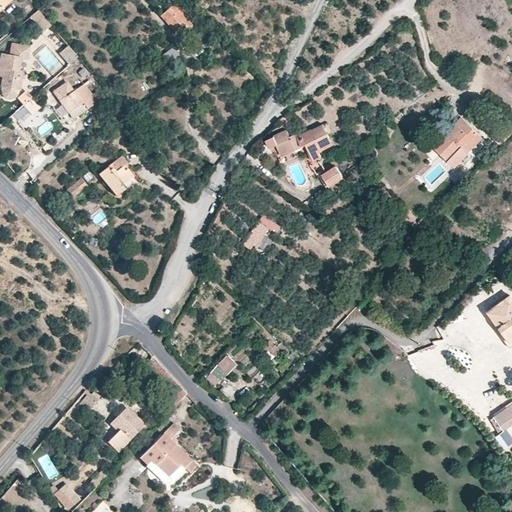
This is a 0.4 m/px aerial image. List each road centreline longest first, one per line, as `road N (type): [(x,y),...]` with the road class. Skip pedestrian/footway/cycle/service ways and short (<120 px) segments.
road 1 (unclassified): [(137,327),(159,301),(196,217),(323,0)]
road 2 (residential): [(246,434),(355,322),(421,339),(511,238)]
road 3 (track): [(410,0),(247,138)]
road 4 (tertiary): [(0,470),(84,372),(105,323)]
road 5 (tertiary): [(105,323),(97,288),(71,252),(0,179)]
road 6 (residential): [(137,327),(246,434)]
